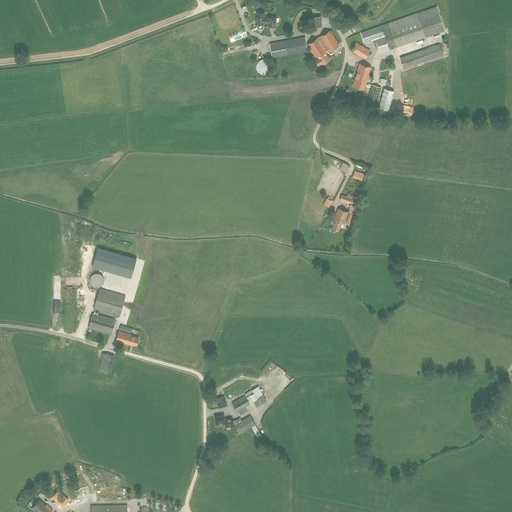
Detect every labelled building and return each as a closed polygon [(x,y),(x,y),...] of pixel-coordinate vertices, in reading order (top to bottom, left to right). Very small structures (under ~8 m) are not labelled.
[(436,6),(417,13),(360,33),(364,42),(371,40),(373,43),(376,42),(380,53),(390,49),(445,30),(436,6)] [(276,17),(266,17),(265,16),(265,13),(264,13),(263,12),(261,12),(260,13),(257,13),(256,24),(264,24),(264,23),(269,24),(269,28),(276,28),(276,17)] [(317,31),(317,28),(322,27),(321,16),(310,17),(311,24),(305,25),(306,32),(317,31)] [(345,33),(350,28),(340,17),(334,22),(345,33)] [(329,51),(339,45),(331,30),(308,44),(316,57),(318,56),(319,58),(315,60),(319,66),(322,64),(323,64),(330,60),(326,53),(329,51)] [(273,58),(308,51),(305,37),(270,44),(273,58)] [(365,59),(370,50),(356,42),(351,51),(365,59)] [(443,55),(439,44),(400,58),(404,69),(443,55)] [(270,72),(271,69),(272,67),(271,65),(270,62),(268,61),(266,60),(264,60),(261,60),(259,62),(258,63),(257,66),(257,68),(258,71),(259,73),(261,74),(264,75),(266,74),(268,73),(270,72)] [(373,73),(374,69),(371,68),(371,67),(359,64),(352,86),(364,89),(369,72),(373,73)] [(366,104),(375,106),(381,87),(372,85),(366,104)] [(384,88),(378,107),(388,110),(394,91),(384,88)] [(362,181),(364,174),(354,171),(352,177),(362,181)] [(357,200),(348,197),(341,195),(339,200),(350,203),(347,211),(348,212),(350,212),(346,221),(351,223),(357,206),(355,205),(357,200)] [(323,203),(326,205),(329,207),(334,200),(327,196),(323,203)] [(348,212),(347,211),(338,208),(334,221),(333,225),(334,226),(333,229),(339,231),(342,223),(344,224),(348,212)] [(98,247),(92,267),(131,278),(136,259),(98,247)] [(105,281),(105,280),(105,279),(104,277),(104,276),(103,275),(102,274),(100,273),(99,273),(97,272),(95,273),(94,273),(93,274),(92,275),(91,276),(90,277),(90,279),(90,280),(90,281),(91,283),(91,284),(92,285),(93,286),(94,287),(96,287),(97,287),(99,287),(100,287),(102,286),(103,285),(103,284),(104,282),(105,281)] [(119,317),(125,296),(99,288),(93,309),(119,317)] [(88,327),(111,334),(115,320),(92,313),(88,327)] [(137,345),(139,337),(131,335),(132,334),(119,331),(116,340),(131,345),(132,344),(137,345)] [(96,358),(96,348),(82,348),(82,358),(96,358)] [(110,374),(114,355),(102,353),(99,371),(110,374)] [(74,374),(95,374),(95,362),(84,362),(84,358),(74,358),(74,374)] [(275,370),(271,379),(280,383),(281,379),(285,381),(287,376),(275,370)] [(244,394),(245,395),(232,402),(237,412),(238,411),(240,415),(256,406),(267,400),(264,395),(262,396),(257,387),(244,394)] [(218,408),(227,406),(224,396),(216,398),(218,408)] [(220,424),(225,423),(225,427),(234,426),(232,418),(224,419),(224,415),(215,417),(217,424),(220,423),(220,424)] [(242,421),(234,426),(239,434),(250,428),(253,426),(255,425),(256,425),(250,416),(242,421),(241,421),(242,421)] [(88,486),(70,491),(73,500),(91,495),(88,486)] [(62,494),(58,490),(52,496),(56,500),(62,494)] [(47,511),(42,507),(43,506),(39,502),(31,510),(33,511),(47,511)]
